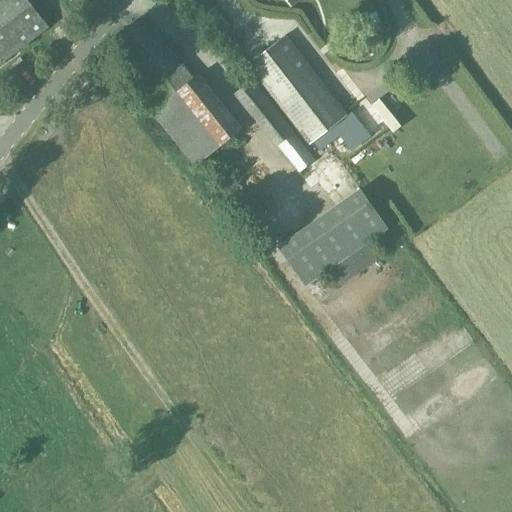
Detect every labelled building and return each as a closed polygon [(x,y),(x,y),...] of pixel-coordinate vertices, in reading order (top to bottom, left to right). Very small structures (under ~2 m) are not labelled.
[(26,0),(0,0),(0,65),(49,28),(26,0)] [(193,79),(178,59),(181,56),(142,22),(116,51),(154,86),(141,100),(195,168),(242,131),(199,74),(193,79)] [(284,38),(248,66),(310,146),(346,118),(284,38)] [(234,96),(277,149),(279,147),(300,174),(317,161),(253,81),(234,96)] [(407,157),(418,185),(429,181),(418,153),(407,157)] [(361,191),(280,250),(307,287),(329,272),(340,288),(379,260),(368,245),(389,229),(361,191)]
